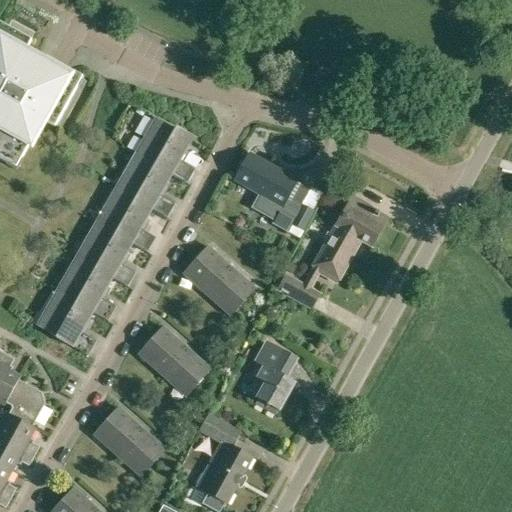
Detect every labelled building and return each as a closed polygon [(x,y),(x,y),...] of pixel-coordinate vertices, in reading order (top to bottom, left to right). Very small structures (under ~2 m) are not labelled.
[(0,158),(16,168),(42,120),(55,127),(82,77),(46,57),(30,85),(23,81),(34,60),(24,54),(31,41),(0,23),(0,158)] [(171,175),(186,184),(195,169),(180,160),(192,139),(155,118),(142,141),(147,143),(140,156),(171,175)] [(272,224),(287,233),(291,225),(304,232),(314,212),(302,205),(300,208),(287,201),(298,181),(249,153),(233,181),(258,195),(249,209),(273,222),(272,224)] [(152,209),(167,218),(175,203),(160,194),(171,175),(140,156),(135,154),(123,175),(128,178),(120,191),(152,209)] [(132,244),(147,252),(156,237),(140,229),(152,209),(120,191),(115,188),(103,209),(108,212),(101,224),(96,222),(95,222),(132,244)] [(285,296),(311,311),(321,294),(311,289),(319,273),(336,282),(360,240),(370,246),(386,217),(352,198),(312,268),(311,268),(303,283),(291,277),(285,274),(277,289),(286,294),(285,296)] [(112,278),(127,287),(136,272),(121,263),(132,244),(95,222),(83,244),(88,246),(81,259),(76,256),(76,257),(112,278)] [(183,274),(206,295),(231,267),(207,246),(183,274)] [(93,312),(108,321),(116,306),(101,298),(112,278),(76,257),(64,278),(68,281),(61,293),(57,290),(56,291),(93,312)] [(285,274),(291,277),(297,267),(290,264),(285,274)] [(206,295),(230,316),(255,289),(231,267),(206,295)] [(41,329),(88,355),(97,341),(81,332),(93,312),(56,291),(44,312),(49,315),(41,329)] [(138,354),(162,375),(186,348),(163,327),(138,354)] [(255,405),(274,416),(277,410),(279,411),(294,383),(286,379),(296,361),(265,343),(255,363),(261,366),(255,378),(264,383),(256,398),(257,399),(255,405)] [(162,375),(185,397),(210,370),(186,348),(162,375)] [(0,360),(0,403),(4,406),(5,404),(18,380),(20,377),(8,370),(14,360),(4,354),(0,360)] [(11,409),(8,414),(31,427),(44,404),(41,393),(18,380),(5,404),(10,407),(10,408),(11,409)] [(94,435),(117,456),(142,429),(118,408),(94,435)] [(0,423),(0,437),(33,457),(39,447),(28,441),(35,429),(31,427),(8,414),(6,413),(0,423)] [(201,504),(215,511),(219,511),(224,504),(225,505),(252,457),(233,447),(241,432),(208,414),(198,432),(220,445),(196,488),(206,494),(201,504)] [(117,456),(141,477),(165,450),(142,429),(117,456)] [(0,465),(11,472),(17,461),(28,467),(33,457),(0,437),(0,465)] [(0,493),(10,499),(15,489),(5,483),(11,472),(0,465),(0,493)] [(51,511),(94,511),(96,510),(73,489),(51,511)] [(0,506),(4,509),(10,499),(0,493),(0,506)]
